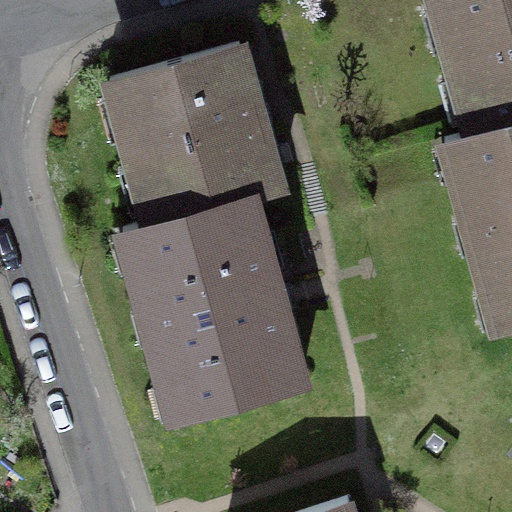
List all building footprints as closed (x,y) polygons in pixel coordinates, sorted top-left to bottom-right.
[(511,0),(434,0),(470,129),(471,130),(511,118),(511,0)] [(239,41),(109,76),(148,218),(149,220),(250,192),(278,185),(258,113),(239,41)] [(511,118),(471,130),(470,129),(444,136),(497,325),(511,320),(511,118)] [(148,218),(122,225),(174,414),(301,379),(282,309),(250,192),(149,220),(148,218)] [(296,511),(350,511),(345,496),(296,511)]
